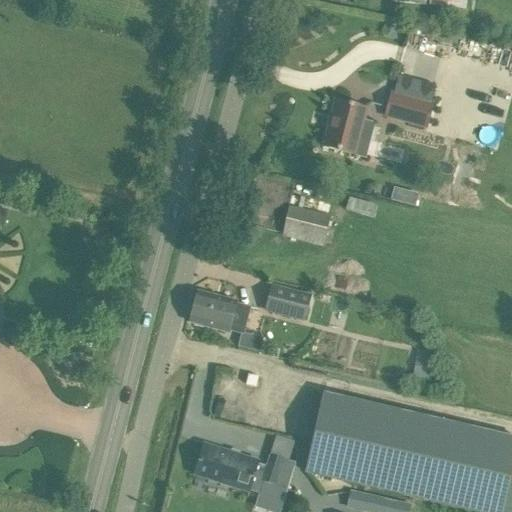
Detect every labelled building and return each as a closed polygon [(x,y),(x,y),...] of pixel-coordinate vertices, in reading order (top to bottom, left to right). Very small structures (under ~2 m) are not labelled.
[(463,9),(463,0),(433,0),(433,7),(463,9)] [(391,91),(384,118),(426,129),(433,103),(393,92),(391,91)] [(367,109),(335,101),(323,148),(355,156),(367,109)] [(289,206),(281,237),(323,247),(330,216),(289,206)] [(310,297),(272,287),(266,310),(304,320),(310,297)] [(250,308),(249,307),(236,304),(236,303),(198,293),(190,322),(192,323),(194,326),(203,328),(206,326),(229,332),(229,331),(241,334),(243,334),(244,333),(250,308)] [(241,334),(238,347),(260,353),(261,346),(257,336),(244,333),(243,334),(241,334)] [(259,355),(278,359),(279,350),(261,346),(260,353),(259,355)] [(418,352),(413,380),(429,383),(434,354),(418,352)] [(256,386),(258,376),(248,374),(246,384),(256,386)] [(511,511),(511,488),(508,488),(511,471),(511,438),(324,396),(306,473),(475,511),(511,511)] [(205,446),(196,476),(248,492),(248,491),(259,494),(255,508),(268,511),(280,511),(287,489),(275,486),(281,465),(282,460),(270,457),(267,467),(256,464),(257,461),(205,446)] [(380,497),(376,511),(408,511),(411,504),(380,497)]
